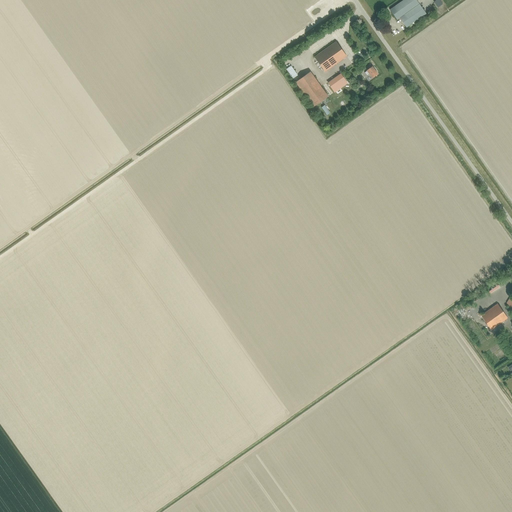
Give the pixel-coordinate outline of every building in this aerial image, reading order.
[(425,15),(426,15),(425,14),(415,0),(403,0),(390,10),(397,20),(399,18),(406,27),(411,24),(412,24),(413,24),(412,23),(424,15),(425,15)] [(324,72),(346,56),(335,42),(314,57),(324,72)] [(371,78),(377,74),(372,66),(371,67),(370,64),(366,67),(367,69),(366,70),(371,78)] [(309,71),(294,82),(312,106),(326,96),(309,71)] [(340,75),(336,78),(341,86),(345,83),(340,75)] [(497,304),(481,315),(491,330),(507,318),(497,304)]
